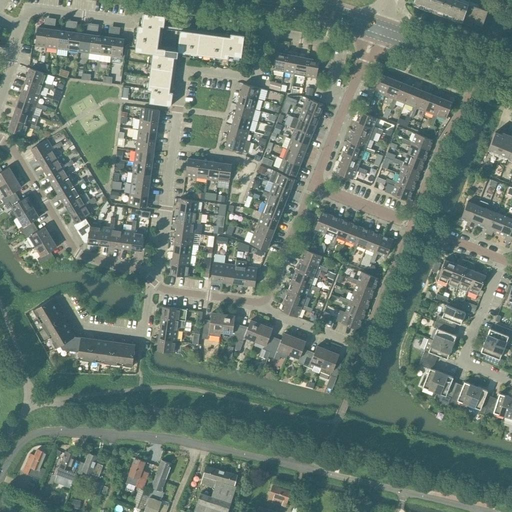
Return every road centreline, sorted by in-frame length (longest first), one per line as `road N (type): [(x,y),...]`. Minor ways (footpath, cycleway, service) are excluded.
road 1 (unclassified): [(0,473),(21,442),(45,431),(169,438),(484,511)]
road 2 (residential): [(154,283),(184,68),(253,79),(263,32)]
road 3 (residential): [(20,27),(30,6),(263,32)]
road 4 (residential): [(154,283),(76,254),(17,154),(0,140)]
road 5 (residential): [(500,260),(311,187)]
road 6 (tertiary): [(203,0),(323,19),(373,36)]
road 7 (residential): [(500,260),(462,362),(511,377)]
road 8 (residential): [(61,296),(81,329),(143,336),(154,283)]
road 9 (tertiary): [(373,36),(511,89)]
road 10 (residential): [(263,32),(339,47),(330,96),(346,103)]
road 11 (tertiary): [(511,71),(378,22)]
road 12 (residential): [(262,303),(311,187)]
